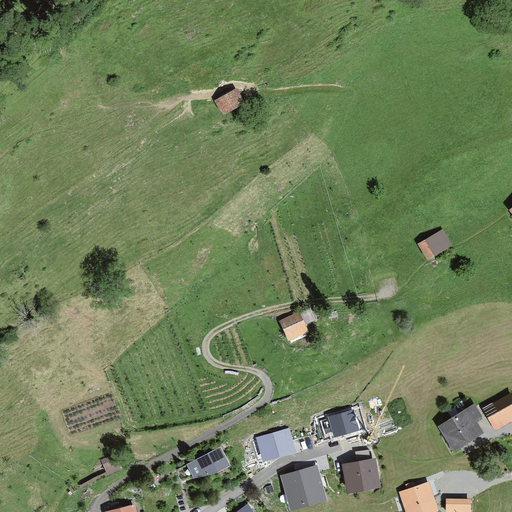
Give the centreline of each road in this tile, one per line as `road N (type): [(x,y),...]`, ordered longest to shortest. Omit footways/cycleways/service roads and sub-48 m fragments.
road 1 (track): [(96,511),(122,480),(267,396),(268,383),(254,370),(209,358),(213,332),(299,302),(382,299)]
road 2 (track): [(335,447),(370,442),(434,461),(503,432)]
road 3 (residential): [(335,447),(279,464),(209,511)]
